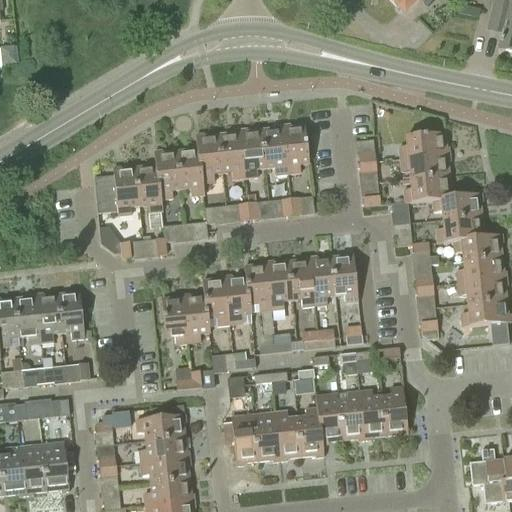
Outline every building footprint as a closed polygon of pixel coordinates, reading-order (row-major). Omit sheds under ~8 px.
[(388,0),(404,16),(421,0),(388,0)] [(511,0),(495,0),(492,15),(506,18),(498,52),(511,55),(511,0)] [(305,126),(283,128),(288,178),(300,176),(299,170),(310,169),(305,126)] [(283,128),(261,131),(266,173),(274,172),(275,179),(288,178),(283,128)] [(261,131),(239,133),(245,183),(257,181),(257,174),(266,173),(261,131)] [(239,133),(219,136),(223,178),(231,177),(232,184),(245,183),(239,133)] [(219,136),(198,138),(204,198),(206,198),(204,187),(214,186),(213,179),(223,178),(219,136)] [(400,151),(401,163),(449,158),(447,137),(406,141),(406,150),(400,151)] [(197,150),(176,153),(181,195),(189,194),(190,200),(204,198),(198,138),(195,138),(197,150)] [(176,153),(155,155),(161,214),(162,216),(164,215),(162,203),(172,202),(172,196),(181,195),(176,153)] [(155,168),(136,170),(141,211),(148,210),(148,217),(162,216),(161,214),(155,155),(153,155),(155,168)] [(358,159),(359,167),(375,165),(375,157),(358,159)] [(408,175),(409,184),(451,179),(449,158),(401,163),(402,176),(408,175)] [(375,165),(359,167),(359,175),(376,174),(375,165)] [(141,211),(136,170),(113,172),(114,180),(94,182),(98,218),(118,215),(119,220),(131,219),(130,212),(141,211)] [(409,192),(404,193),(405,205),(407,205),(408,207),(433,205),(433,203),(454,201),(453,199),(451,179),(409,184),(409,192)] [(454,201),(433,203),(433,205),(434,216),(440,215),(440,223),(484,218),(482,198),(481,197),(453,199),(454,201)] [(312,199),(291,202),(293,219),(300,218),(300,219),(314,218),(312,199)] [(379,199),(362,201),(363,211),(380,209),(379,199)] [(291,202),(269,204),(271,222),(283,221),(283,220),(293,219),(291,202)] [(269,204),(247,206),(249,223),(257,222),(258,224),(271,222),(269,204)] [(407,205),(405,205),(391,207),(392,216),(408,214),(408,207),(407,205)] [(238,207),(227,209),(229,227),(240,226),(240,224),(249,223),(247,206),(238,207)] [(227,209),(206,211),(207,227),(214,226),(215,228),(229,227),(227,209)] [(206,225),(184,228),(186,245),(199,244),(199,243),(207,241),(206,228),(207,227),(206,211),(204,212),(206,225)] [(436,233),(437,245),(502,239),(501,238),(486,240),(484,218),(440,223),(441,232),(436,233)] [(184,228),(163,230),(165,246),(173,245),(173,247),(186,245),(184,228)] [(155,243),(144,244),(146,262),(158,261),(157,259),(166,258),(165,246),(163,230),(164,242),(155,243)] [(395,241),(397,250),(411,248),(411,247),(411,239),(395,241)] [(461,256),(461,265),(504,261),(502,239),(437,245),(437,247),(453,246),(454,257),(461,256)] [(146,262),(144,244),(129,245),(120,246),(121,263),(131,262),(131,263),(146,262)] [(411,247),(411,248),(412,257),(429,256),(428,246),(411,247)] [(353,258),(331,260),(336,301),(344,300),(345,306),(359,305),(353,258)] [(331,260),(310,263),(316,310),(327,308),(326,302),(336,301),(331,260)] [(456,274),(457,286),(506,281),(504,261),(461,265),(462,274),(456,274)] [(310,263),(289,265),(293,305),(300,304),(301,311),(316,310),(310,263)] [(289,265),(268,267),(273,314),(284,313),(283,306),(293,305),(289,265)] [(246,270),(247,279),(251,319),(252,319),(252,317),(273,314),(268,267),(246,270)] [(247,279),(225,281),(230,329),(242,328),(241,320),(251,319),(247,279)] [(415,282),(415,290),(432,288),(431,280),(415,282)] [(203,284),(205,296),(206,296),(209,331),(211,331),(210,324),(216,323),(217,330),(230,329),(225,281),(203,284)] [(465,301),(466,308),(508,304),(506,281),(457,286),(459,301),(465,301)] [(432,288),(415,290),(416,301),(434,299),(432,288)] [(80,294),(57,296),(62,338),(70,337),(71,344),(85,343),(80,294)] [(57,296),(36,299),(42,347),(53,346),(52,339),(62,338),(57,296)] [(205,296),(184,298),(189,347),(201,346),(200,339),(212,338),(211,331),(209,331),(206,296),(205,296)] [(189,347),(184,298),(162,301),(167,343),(174,342),(174,349),(189,347)] [(36,299),(15,301),(19,343),(27,342),(28,349),(42,347),(36,299)] [(0,302),(0,351),(0,352),(19,350),(18,343),(19,343),(15,301),(0,302)] [(508,304),(466,308),(467,317),(461,317),(462,331),(510,326),(508,304)] [(419,326),(420,336),(438,334),(436,324),(419,326)] [(365,327),(347,328),(348,338),(365,337),(365,327)] [(290,337),(276,338),(278,356),(292,355),(290,337)] [(278,356),(276,338),(258,339),(260,358),(278,356)] [(361,339),(345,340),(346,349),(362,347),(361,339)] [(334,342),(320,343),(321,352),(335,350),(334,342)] [(321,352),(320,343),(302,345),(303,354),(321,352)] [(382,353),(383,362),(400,360),(398,351),(382,353)] [(371,355),(355,356),(356,365),(371,363),(371,355)] [(245,356),(233,357),(235,373),(250,371),(248,363),(245,363),(245,356)] [(356,365),(355,356),(339,358),(340,366),(356,365)] [(233,357),(212,359),(215,377),(225,376),(225,374),(235,373),(233,357)] [(212,373),(192,375),(194,392),(215,390),(213,377),(215,377),(212,359),(211,359),(212,373)] [(312,361),(313,369),(328,368),(328,359),(312,361)] [(88,366),(78,367),(79,384),(89,383),(88,366)] [(46,387),(44,371),(35,372),(36,388),(46,387)] [(52,371),(44,371),(46,387),(53,386),(52,371)] [(313,373),(297,375),(298,383),(314,381),(313,373)] [(9,375),(0,376),(2,391),(11,391),(9,375)] [(194,392),(192,375),(190,375),(191,382),(175,384),(176,394),(194,392)] [(286,376),(271,377),(272,386),(287,384),(286,376)] [(272,386),(271,377),(254,379),(255,387),(272,386)] [(243,380),(227,382),(228,390),(244,389),(243,380)] [(390,399),(382,400),(386,441),(408,439),(403,390),(389,391),(390,399)] [(371,393),(359,394),(364,443),(386,441),(382,400),(372,401),(371,393)] [(359,394),(338,397),(343,445),(364,443),(359,394)] [(338,397),(316,399),(323,460),(325,460),(323,447),(343,445),(338,397)] [(305,420),(298,421),(302,462),(323,460),(316,399),(315,399),(316,411),(305,412),(305,420)] [(61,419),(59,404),(51,404),(50,402),(38,404),(40,422),(61,419)] [(24,407),(16,408),(18,424),(40,422),(38,404),(24,405),(24,407)] [(7,409),(0,409),(0,426),(9,425),(18,424),(16,408),(7,409)] [(287,414),(275,415),(280,465),(302,462),(298,421),(288,422),(287,414)] [(262,425),(255,426),(260,467),(280,465),(275,415),(261,417),(262,425)] [(143,436),(144,445),(188,440),(185,418),(136,424),(138,436),(143,436)] [(260,467),(255,426),(245,427),(244,419),(232,420),(237,469),(260,467)] [(94,427),(96,437),(112,435),(111,425),(94,427)] [(140,454),(141,467),(190,462),(188,440),(144,445),(145,453),(140,454)] [(51,455),(43,456),(48,498),(69,495),(64,446),(50,448),(51,455)] [(32,449),(21,451),(27,500),(48,498),(43,456),(33,457),(32,449)] [(8,459),(0,460),(4,502),(27,500),(21,451),(7,452),(8,459)] [(505,486),(503,463),(495,464),(494,452),(482,454),(483,465),(470,467),(472,489),(482,488),(484,508),(503,506),(501,486),(505,486)] [(98,462),(99,472),(116,470),(115,460),(98,462)] [(148,479),(149,488),(193,483),(190,462),(141,467),(142,480),(148,479)] [(511,462),(503,463),(505,486),(501,486),(503,506),(511,505),(511,462)] [(116,470),(99,472),(100,481),(117,479),(116,470)] [(144,497),(146,509),(195,504),(193,483),(149,488),(150,496),(144,497)]
